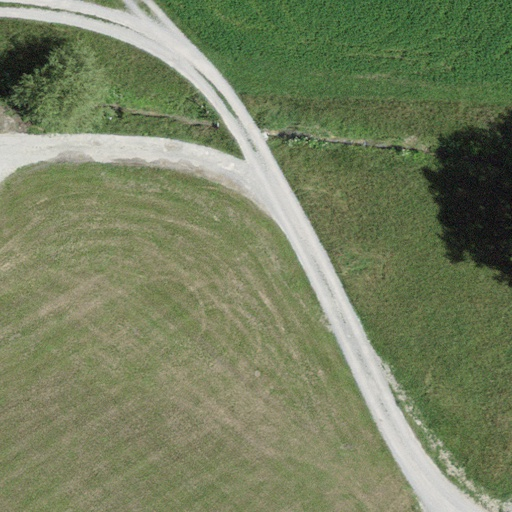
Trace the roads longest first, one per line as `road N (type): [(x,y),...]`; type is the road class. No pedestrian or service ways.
road 1 (track): [(154,36),(224,105),(274,190)]
road 2 (track): [(0,5),(42,5),(154,36)]
